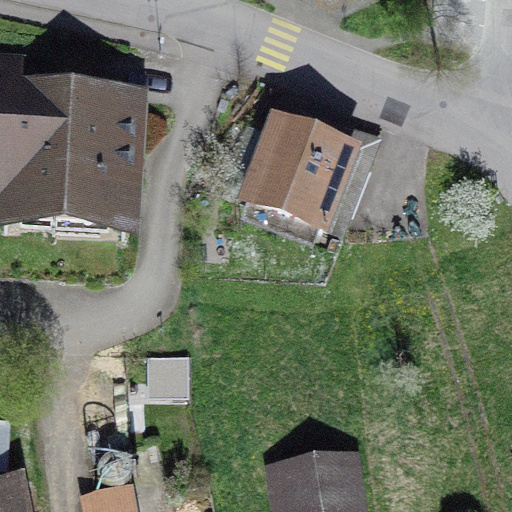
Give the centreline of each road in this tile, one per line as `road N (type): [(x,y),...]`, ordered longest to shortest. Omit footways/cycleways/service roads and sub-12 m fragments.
road 1 (residential): [(132,0),(510,131)]
road 2 (unclassified): [(510,131),(510,0)]
